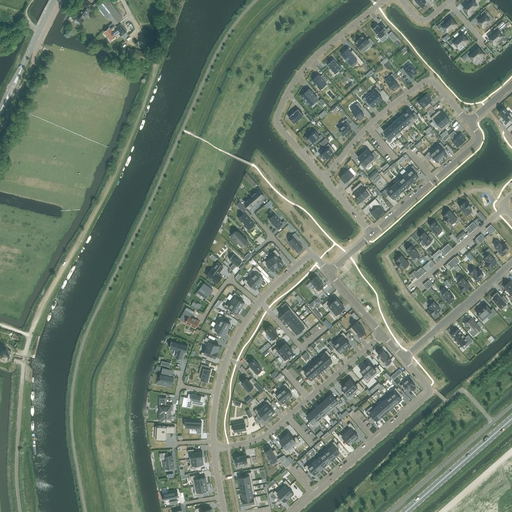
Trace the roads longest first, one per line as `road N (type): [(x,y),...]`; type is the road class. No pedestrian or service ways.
road 1 (residential): [(384,0),(302,70),(280,106),(281,131),(324,178)]
road 2 (residential): [(294,511),(428,393),(403,358)]
road 3 (residential): [(382,334),(261,438),(213,447)]
road 4 (residential): [(324,178),(372,122),(427,80),(468,122)]
road 5 (residential): [(468,122),(477,141),(372,234)]
road 6 (residential): [(403,358),(511,263)]
road 7 (primary): [(405,511),(511,418)]
road 8 (residential): [(505,208),(410,289)]
road 9 (tertiary): [(0,112),(54,0)]
